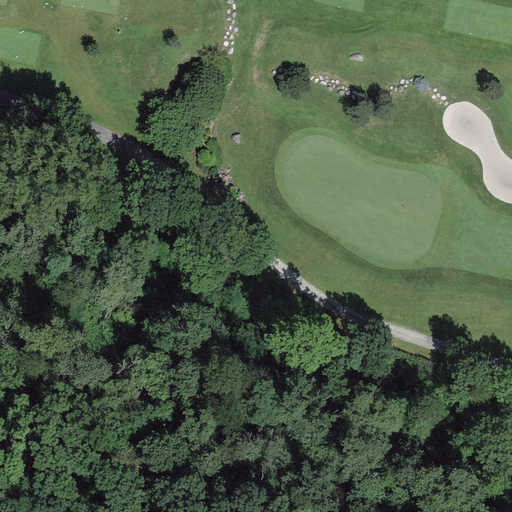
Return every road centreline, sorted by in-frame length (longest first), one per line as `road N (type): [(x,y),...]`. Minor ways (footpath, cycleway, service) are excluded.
road 1 (track): [(0,97),(119,141),(179,177),(257,250),(325,299),(511,367)]
road 2 (track): [(119,141),(92,101),(61,0)]
